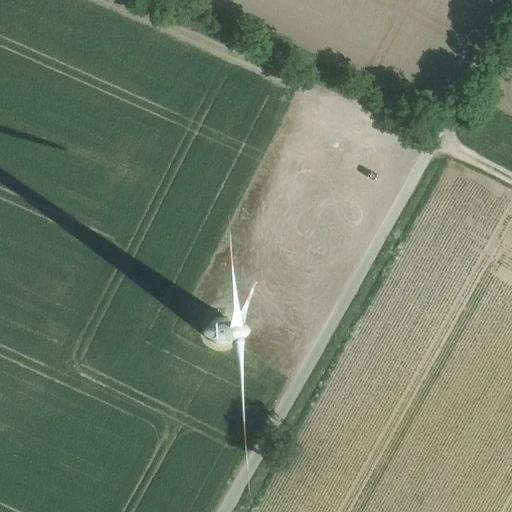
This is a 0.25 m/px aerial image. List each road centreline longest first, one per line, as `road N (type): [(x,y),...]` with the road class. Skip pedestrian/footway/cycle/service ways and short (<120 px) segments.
road 1 (track): [(511,11),(232,511)]
road 2 (track): [(450,122),(176,0)]
